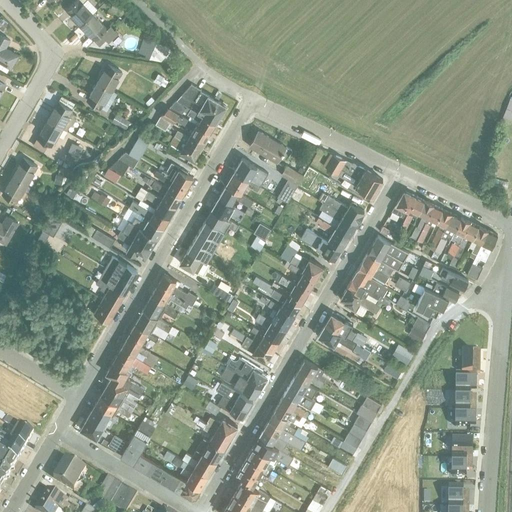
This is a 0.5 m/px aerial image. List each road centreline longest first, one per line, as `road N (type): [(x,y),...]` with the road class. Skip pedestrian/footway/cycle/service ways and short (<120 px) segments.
road 1 (residential): [(400,169),(253,97),(75,396)]
road 2 (residential): [(400,169),(199,511)]
road 3 (unclassified): [(505,291),(453,310),(429,337),(326,511)]
road 4 (tertiary): [(486,511),(505,291)]
road 5 (residential): [(0,148),(49,54),(8,0)]
road 6 (residential): [(194,511),(58,429)]
road 7 (residential): [(511,220),(400,169)]
